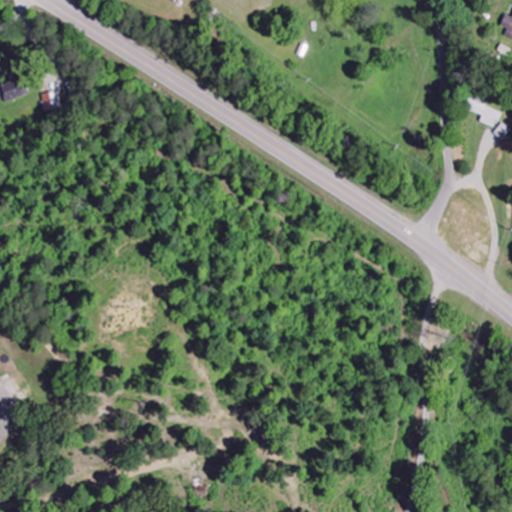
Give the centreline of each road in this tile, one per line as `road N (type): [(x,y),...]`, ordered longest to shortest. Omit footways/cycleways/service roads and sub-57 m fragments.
road 1 (tertiary): [(511,314),(360,200),(45,0)]
road 2 (residential): [(421,245),(441,215),(450,179),(437,0)]
